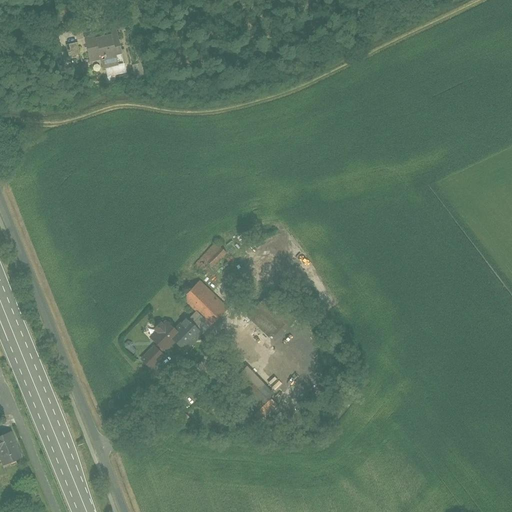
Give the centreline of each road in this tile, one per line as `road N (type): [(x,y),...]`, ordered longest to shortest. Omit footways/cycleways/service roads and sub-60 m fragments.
road 1 (unclassified): [(125,511),(0,198)]
road 2 (primary): [(25,360),(85,511)]
road 3 (unclassified): [(0,29),(144,1)]
